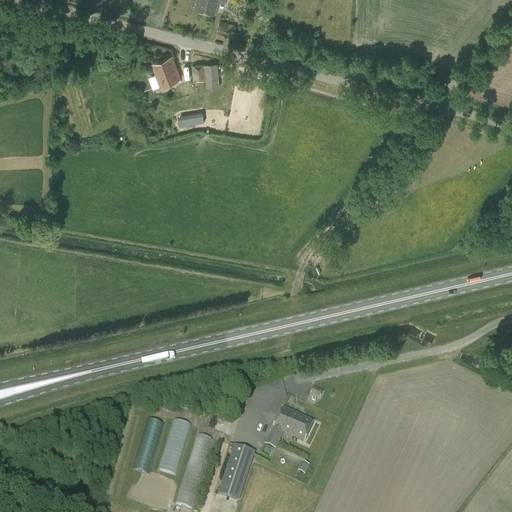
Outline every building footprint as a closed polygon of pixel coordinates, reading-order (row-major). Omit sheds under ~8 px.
[(218,0),(196,0),(194,9),(215,14),(218,0)] [(217,34),(231,37),(234,25),(220,21),(217,34)] [(161,86),(180,79),(172,56),(152,64),(161,86)] [(206,88),(219,87),(217,63),(191,65),(193,82),(206,81),(206,88)] [(218,110),(214,128),(226,130),(226,126),(228,119),(222,117),(223,111),(218,110)] [(401,165),(395,172),(384,183),(392,190),(408,171),(401,165)] [(310,394),(320,399),(323,392),(313,387),(310,394)] [(283,408),(273,428),(269,437),(279,442),(283,433),(304,443),(314,423),(283,408)] [(150,474),(165,424),(148,419),(133,469),(150,474)] [(174,420),(160,471),(177,475),(191,425),(174,420)] [(198,435),(177,504),(190,508),(211,439),(198,435)] [(238,497),(252,453),(235,448),(221,491),(238,497)] [(299,471),(305,474),(309,465),(303,462),(299,471)]
